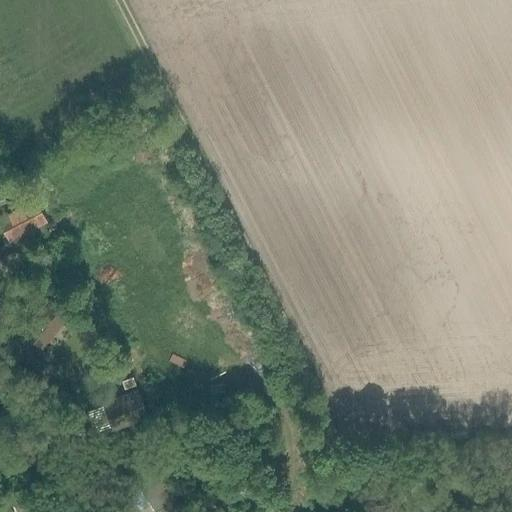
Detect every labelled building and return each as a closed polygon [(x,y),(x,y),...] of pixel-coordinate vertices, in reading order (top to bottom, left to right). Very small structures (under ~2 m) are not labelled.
[(10,239),(47,220),(37,202),(1,221),(10,239)] [(49,300),(21,334),(42,351),(70,317),(49,300)] [(22,364),(36,376),(45,365),(31,353),(22,364)] [(122,381),(125,388),(136,384),(133,377),(122,381)] [(23,389),(10,393),(13,405),(27,401),(23,389)] [(138,389),(103,402),(113,430),(148,417),(138,389)] [(230,464),(236,472),(245,466),(239,457),(230,464)] [(131,497),(141,511),(161,511),(177,502),(159,473),(139,486),(142,490),(131,497)] [(13,511),(8,500),(0,503),(0,511),(13,511)]
